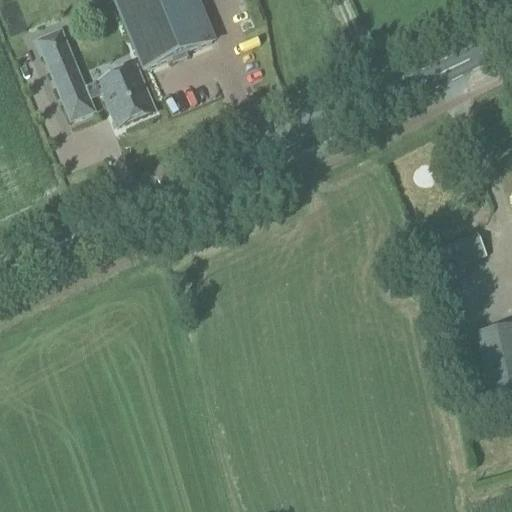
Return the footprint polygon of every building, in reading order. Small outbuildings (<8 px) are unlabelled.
[(145,74),(212,46),(192,0),(128,0),(117,5),(145,74)] [(94,116),(60,36),(38,46),(71,126),(94,116)] [(136,71),(99,87),(117,132),(155,117),(136,71)] [(482,251),(476,237),(425,259),(430,274),(482,251)] [(511,330),(474,339),(491,414),(511,409),(511,330)]
